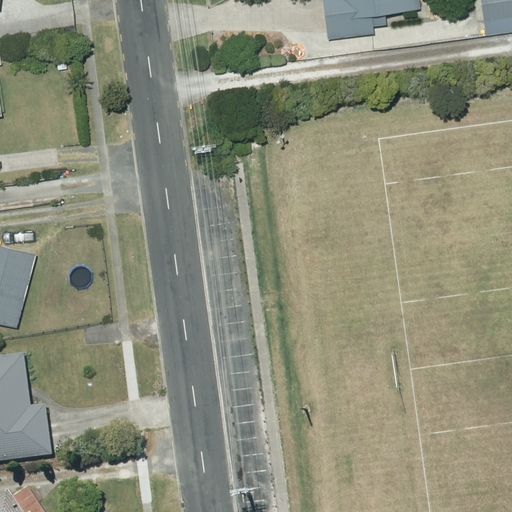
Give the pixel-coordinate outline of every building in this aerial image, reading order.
[(325,0),(330,36),(375,31),(373,12),(422,6),(420,0),(325,0)] [(511,0),(483,0),(488,33),(511,29),(511,0)] [(0,320),(18,325),(37,251),(0,241),(0,320)] [(0,462),(53,457),(39,409),(52,405),(47,389),(34,393),(24,359),(0,365),(0,462)] [(25,511),(11,490),(0,497),(0,511),(25,511)]
